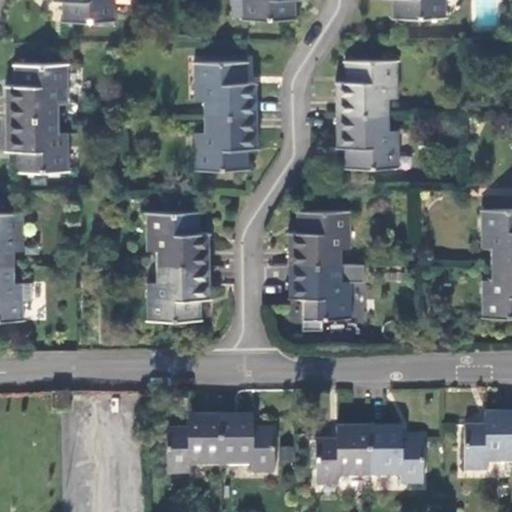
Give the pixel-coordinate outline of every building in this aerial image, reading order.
[(68,0),(68,19),(64,19),(64,22),(117,21),(116,0),(68,0)] [(242,0),(243,20),(297,21),(297,18),(292,18),(292,0),(242,0)] [(398,0),(398,16),(393,16),(393,18),(448,17),(448,0),(398,0)] [(338,82),(338,115),(391,114),(390,98),(399,98),(399,60),(345,60),(345,63),(350,63),(350,82),(338,82)] [(205,101),(205,117),(257,117),(257,84),(244,84),(244,64),(248,64),(248,62),(194,63),(195,101),(205,101)] [(6,86),(6,119),(59,118),(59,102),(69,102),(68,63),(15,63),(15,67),(19,67),(19,86),(6,86)] [(391,114),(338,115),(338,146),(351,147),(351,166),(346,166),(346,168),(400,168),(400,130),(390,130),(391,114)] [(257,117),(205,117),(205,132),(196,132),(196,170),(249,170),(250,168),(245,168),(245,148),(257,148),(257,117)] [(59,118),(6,119),(6,150),(20,150),(21,169),(16,169),(17,173),(70,171),(69,133),(60,133),(59,118)] [(492,247),(492,263),(511,262),(511,208),(481,209),(482,247),(492,247)] [(290,232),(291,265),(343,264),(343,248),(352,248),(352,211),(297,211),(297,213),(303,214),(303,232),(290,232)] [(157,251),(158,266),(210,266),(209,234),(196,234),(197,214),(201,214),(201,212),(148,212),(148,251),(157,251)] [(0,267),(16,268),(16,252),(25,252),(25,213),(0,213),(0,267)] [(511,262),(492,263),(492,280),(482,279),(483,317),(511,317),(511,262)] [(343,264),(291,265),(291,297),(303,297),(303,317),(299,317),(299,319),(352,318),(352,280),(342,280),(343,264)] [(210,266),(158,266),(158,282),(148,282),(148,321),(201,321),(201,319),(197,318),(197,299),(210,299),(210,266)] [(16,268),(0,267),(0,321),(26,321),(26,283),(16,283),(16,268)] [(68,394),(52,394),(52,411),(61,411),(68,411),(68,394)] [(511,463),(511,413),(487,413),(487,427),(465,427),(465,471),(487,471),(487,464),(511,463)] [(220,467),(220,417),(188,417),(188,430),(166,430),(166,475),(188,475),(188,468),(220,467)] [(253,417),(220,417),(220,467),(253,468),(253,474),(274,474),(274,429),(253,429),(253,417)] [(370,478),(369,427),(337,428),(337,441),(316,441),(317,485),(337,485),(336,478),(370,478)] [(401,427),(369,427),(370,478),(402,478),(403,485),(423,485),(423,441),(402,441),(401,427)]
